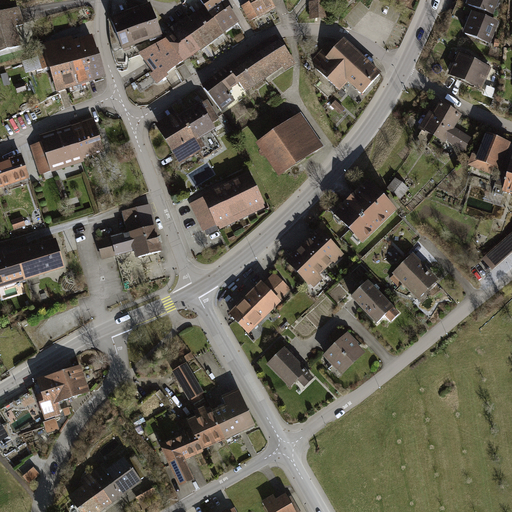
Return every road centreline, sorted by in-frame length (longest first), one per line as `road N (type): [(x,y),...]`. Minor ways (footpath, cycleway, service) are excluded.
road 1 (residential): [(402,71),(350,35),(273,33),(131,121)]
road 2 (secondary): [(402,71),(340,164),(195,290)]
road 3 (residential): [(511,276),(284,447)]
road 4 (residential): [(108,328),(118,373),(77,424),(40,511)]
road 5 (residential): [(131,121),(195,290)]
road 6 (residential): [(195,290),(284,447)]
road 7 (residential): [(121,96),(0,147)]
road 8 (residential): [(284,447),(174,511)]
road 9 (secondary): [(108,328),(0,391)]
road 10 (tertiary): [(402,71),(511,126)]
